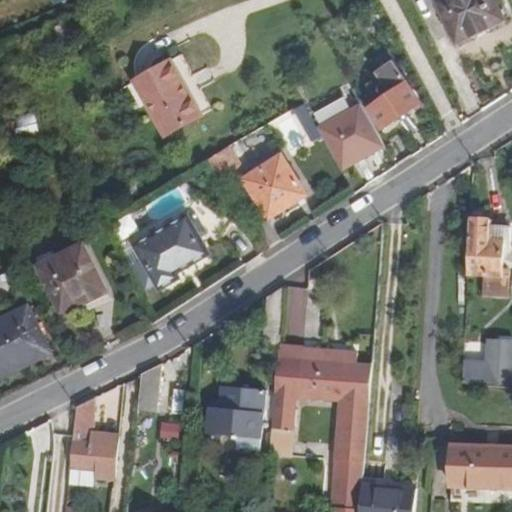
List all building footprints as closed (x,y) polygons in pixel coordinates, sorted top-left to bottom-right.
[(442,0),(440,1),(460,43),(509,18),(499,0),(442,0)] [(393,97),(373,110),(386,130),(423,105),(397,63),(380,75),(393,97)] [(168,138),(203,117),(174,64),(138,84),(168,138)] [(357,135),(345,114),(323,127),(349,173),(359,167),(345,141),(357,135)] [(307,195),(283,156),(245,180),(271,219),(307,195)] [(160,290),(180,279),(177,272),(211,253),(191,216),(137,246),(160,290)] [(465,219),(461,277),(479,279),(478,298),(504,300),(504,273),(498,271),(499,241),(485,238),(486,219),(465,219)] [(108,294),(84,246),(40,267),(63,315),(108,294)] [(283,356),(284,349),(290,287),(270,300),(265,355),(283,356)] [(0,379),(53,354),(28,309),(0,322),(0,379)] [(460,385),(509,388),(511,343),(482,342),(480,362),(460,363),(460,385)] [(343,511),(365,511),(368,487),(377,368),(360,367),(361,356),(348,355),(347,365),(306,362),(307,351),(284,349),(283,356),(276,431),(295,433),(299,399),(355,404),(346,511),(343,511)] [(144,374),(140,412),(159,414),(164,365),(157,368),(144,374)] [(176,405),(189,406),(193,371),(180,369),(176,405)] [(224,409),(213,408),(210,433),(239,436),(238,448),(263,451),(268,392),(226,388),(225,401),(224,409)] [(79,408),(73,468),(96,470),(96,478),(118,480),(122,438),(94,436),(97,398),(79,408)] [(214,400),(213,408),(224,409),(225,401),(214,400)] [(165,420),(161,438),(179,443),(184,425),(165,420)] [(443,505),(511,506),(511,447),(503,448),(488,447),(445,445),(443,467),(443,505)] [(365,511),(410,511),(412,489),(368,487),(365,511)] [(412,489),(410,511),(419,511),(421,489),(412,489)]
